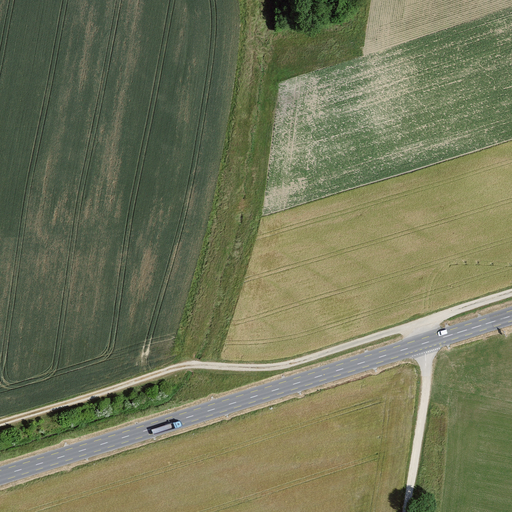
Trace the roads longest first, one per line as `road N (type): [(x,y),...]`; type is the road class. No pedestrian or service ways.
road 1 (secondary): [(511,316),(0,475)]
road 2 (track): [(511,291),(298,361),(172,367),(0,424)]
road 3 (track): [(406,511),(427,376),(420,323)]
